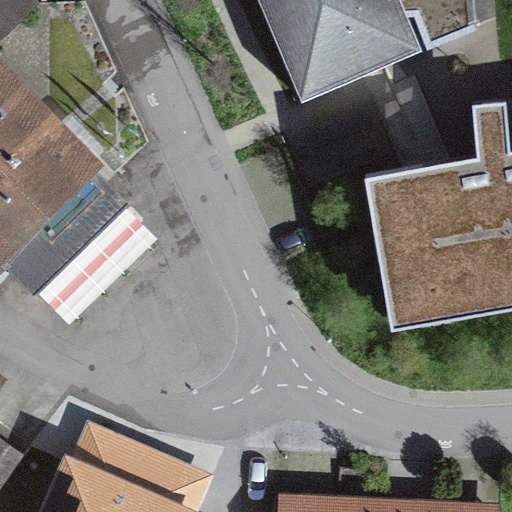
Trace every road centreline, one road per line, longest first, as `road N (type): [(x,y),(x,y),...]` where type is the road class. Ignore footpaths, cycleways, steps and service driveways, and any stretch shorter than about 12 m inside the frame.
road 1 (residential): [(119,0),(285,373)]
road 2 (residential): [(285,373),(215,411),(159,410),(95,387),(0,332)]
road 3 (residential): [(285,373),(382,421),(436,430),(511,428)]
